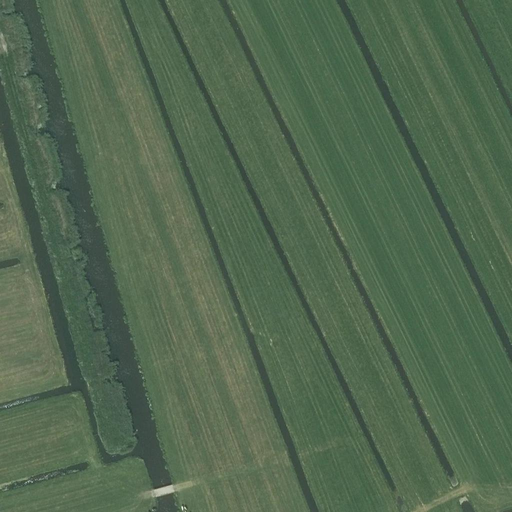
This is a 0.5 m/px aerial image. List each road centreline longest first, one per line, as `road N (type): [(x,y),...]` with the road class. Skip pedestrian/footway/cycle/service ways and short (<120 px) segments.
road 1 (track): [(391,511),(356,441),(176,487)]
road 2 (track): [(152,494),(94,482),(0,506)]
